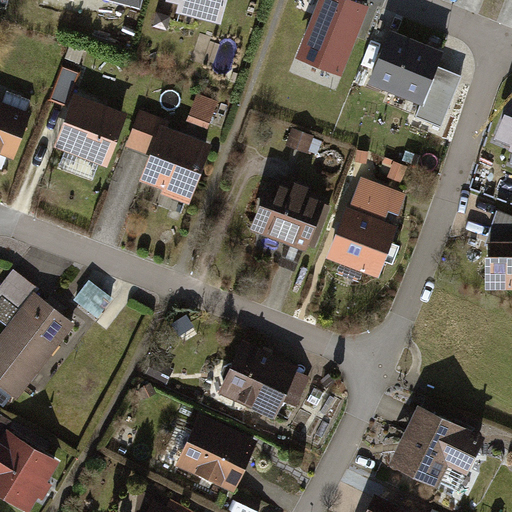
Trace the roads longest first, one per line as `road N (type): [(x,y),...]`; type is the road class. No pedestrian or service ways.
road 1 (residential): [(0,211),(380,355)]
road 2 (residential): [(507,45),(380,355)]
road 3 (residential): [(380,355),(309,511)]
